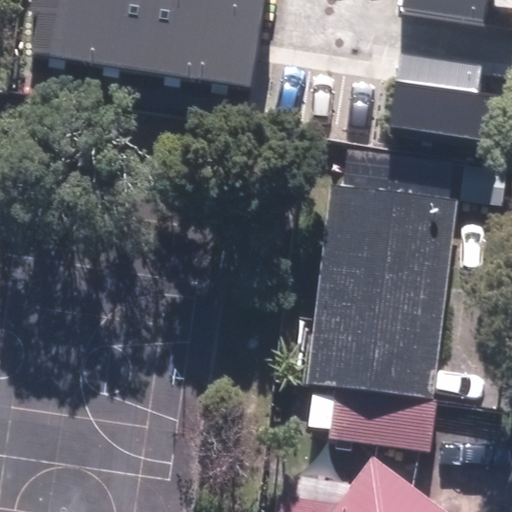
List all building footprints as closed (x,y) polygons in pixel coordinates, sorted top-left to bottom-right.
[(73,93),(87,0),(22,0),(10,83),(73,93)] [(157,0),(87,0),(73,93),(143,104),(157,0)] [(209,0),(157,0),(143,104),(194,111),(209,0)] [(258,0),(209,0),(194,111),(242,117),(258,0)] [(497,0),(390,0),(386,32),(467,44),(472,14),(495,18),(497,0)] [(469,88),(385,75),(376,132),(374,147),(487,165),(494,120),(465,116),(469,88)] [(456,198),(332,183),(320,280),(444,296),(456,198)] [(444,296),(320,280),(307,381),(431,397),(434,371),(444,296)] [(460,511),(382,454),(339,511),(460,511)]
